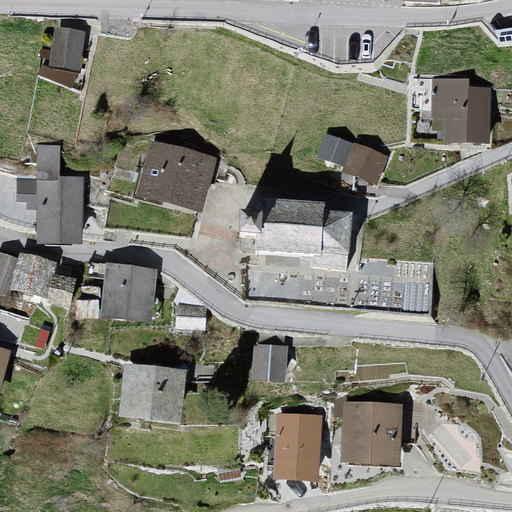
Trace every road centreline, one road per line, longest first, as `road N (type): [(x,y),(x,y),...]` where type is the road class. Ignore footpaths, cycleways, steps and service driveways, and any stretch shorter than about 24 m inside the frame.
road 1 (residential): [(0,239),(172,262),(251,315),(465,337),(484,348),(511,395)]
road 2 (tertiary): [(0,2),(299,13)]
road 3 (residential): [(511,500),(411,490),(274,511)]
road 4 (tertiary): [(299,13),(395,18),(511,4)]
road 5 (residential): [(376,203),(511,145)]
